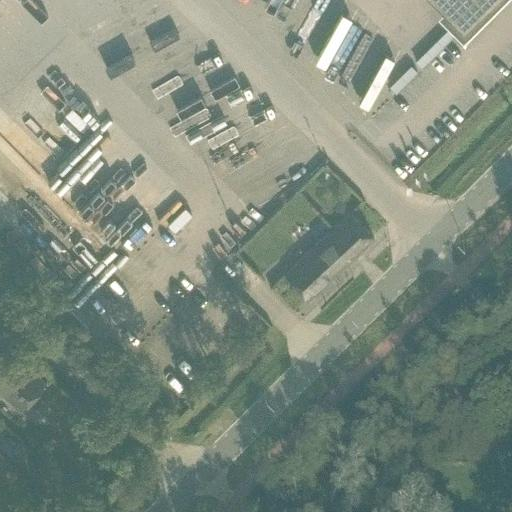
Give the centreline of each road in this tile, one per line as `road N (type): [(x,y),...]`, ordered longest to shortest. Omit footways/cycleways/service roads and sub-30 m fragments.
road 1 (tertiary): [(196,478),(511,161)]
road 2 (residential): [(0,297),(137,436),(196,478)]
